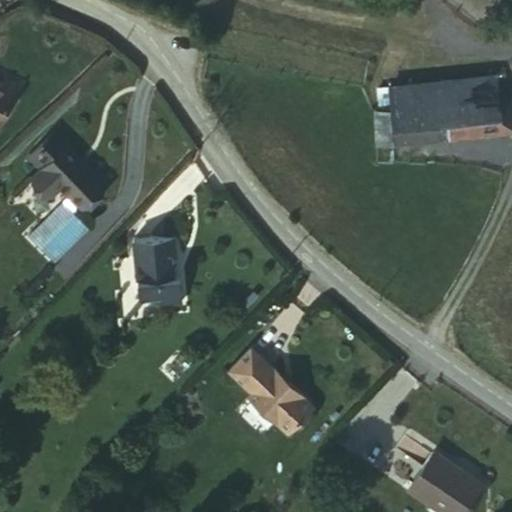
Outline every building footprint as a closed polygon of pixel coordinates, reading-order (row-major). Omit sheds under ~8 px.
[(14,73),(8,81),(20,89),(26,81),(14,73)] [(6,80),(0,76),(0,122),(20,89),(8,81),(6,80)] [(395,93),(396,114),(502,102),(499,79),(395,93)] [(396,114),(400,148),(511,136),(511,100),(502,102),(396,114)] [(384,151),(400,148),(396,114),(381,117),(384,151)] [(54,187),(62,193),(70,200),(38,242),(65,264),(94,228),(78,215),(82,209),(108,180),(91,166),(88,169),(60,149),(30,185),(46,198),(54,187)] [(53,203),(62,193),(54,187),(46,198),(53,203)] [(176,232),(138,236),(140,258),(143,259),(144,275),(141,276),(143,296),(162,295),(163,300),(187,298),(184,273),(177,274),(174,256),(179,256),(176,232)] [(248,394),(264,410),(271,404),(280,411),(275,422),(292,435),(320,406),(256,342),(232,368),(253,389),(248,394)] [(451,452),(423,486),(455,511),(479,511),(498,490),(451,452)]
